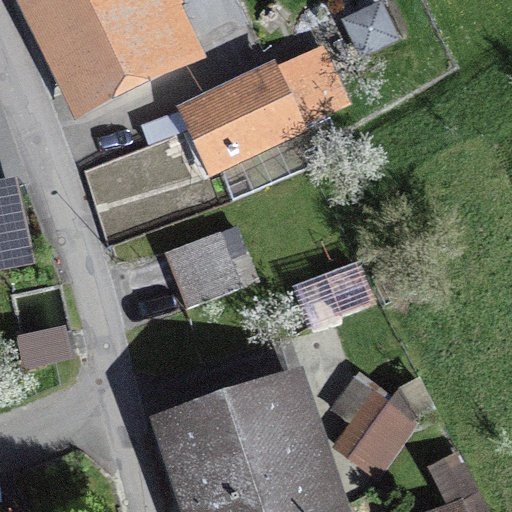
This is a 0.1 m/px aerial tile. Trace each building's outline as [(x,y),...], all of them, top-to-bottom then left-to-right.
[(0,0),(0,1),(54,125),(205,59),(178,0),(0,0)] [(277,48),(174,93),(205,163),(308,118),(277,48)] [(10,190),(0,192),(0,265),(25,260),(10,190)] [(165,243),(188,306),(262,279),(239,216),(165,243)] [(51,335),(23,340),(28,367),(57,361),(51,335)] [(309,358),(157,400),(187,511),(329,511),(350,506),(309,358)] [(488,511),(466,444),(433,455),(448,500),(422,509),(423,511),(488,511)]
